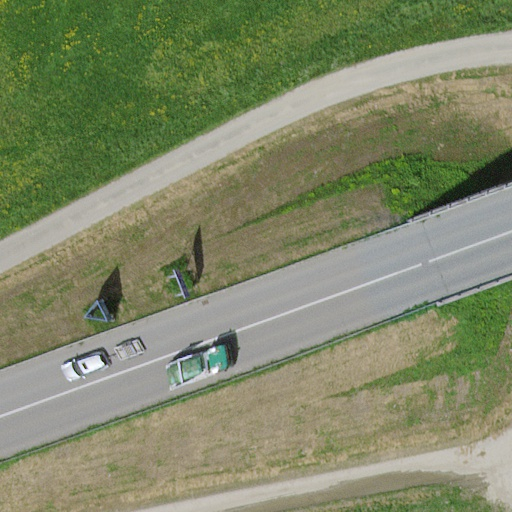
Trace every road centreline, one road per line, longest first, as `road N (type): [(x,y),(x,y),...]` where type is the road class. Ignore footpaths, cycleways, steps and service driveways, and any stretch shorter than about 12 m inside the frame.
road 1 (track): [(0,259),(303,105),(431,62),(511,48)]
road 2 (tertiary): [(0,414),(511,232)]
road 3 (track): [(177,511),(357,473),(511,458)]
